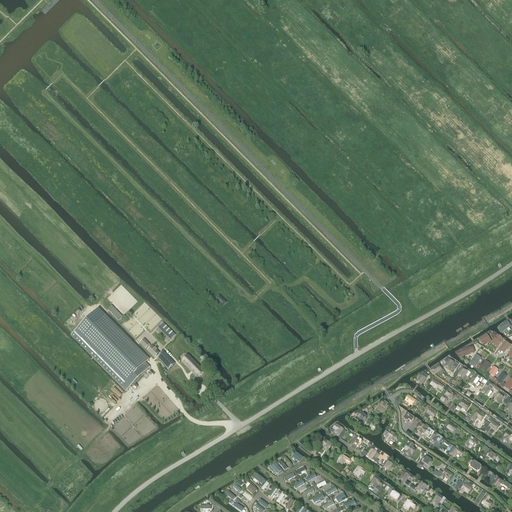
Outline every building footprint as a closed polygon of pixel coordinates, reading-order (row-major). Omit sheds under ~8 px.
[(72,335),(71,336),(74,339),(126,391),(150,367),(146,363),(149,361),(105,316),(98,309),(72,335)] [(503,332),(511,326),(507,321),(499,327),(503,332)] [(163,323),(156,330),(168,342),(175,335),(163,323)] [(479,340),(483,346),(488,342),(489,343),(491,342),(487,334),(479,340)] [(491,344),(496,348),(503,340),(497,336),(491,344)] [(139,343),(145,349),(150,345),(144,339),(139,343)] [(499,349),(504,353),(509,347),(504,343),(499,349)] [(147,351),(154,359),(160,353),(152,346),(147,351)] [(455,352),(460,358),(475,353),(472,346),(455,352)] [(157,358),(169,370),(175,364),(163,352),(157,358)] [(181,362),(198,378),(204,372),(187,355),(181,362)] [(471,362),(476,365),(481,358),(476,355),(471,362)] [(449,370),(454,364),(449,360),(447,358),(444,361),(446,364),(444,367),(449,370)] [(480,369),(486,372),(490,365),(485,361),(480,369)] [(435,375),(442,370),(438,365),(432,370),(435,375)] [(493,367),(489,374),(494,377),(499,370),(493,367)] [(462,379),(467,373),(462,369),(458,376),(462,379)] [(497,380),(502,383),(507,376),(501,373),(497,380)] [(421,386),(426,379),(421,376),(416,382),(421,386)] [(481,383),(483,381),(479,378),(477,380),(474,378),(469,384),(474,388),(479,381),(481,383)] [(442,391),(444,388),(440,385),(433,380),(430,385),(429,385),(427,388),(430,389),(432,386),(436,390),(437,389),(442,391)] [(486,396),(491,390),(493,386),(488,383),(486,386),(481,393),(486,396)] [(451,400),(455,395),(451,392),(451,391),(449,390),(445,396),(444,395),(440,400),(443,402),(447,397),(451,400)] [(503,398),(499,396),(501,394),(499,393),(498,394),(493,401),(498,404),(503,398)] [(408,404),(412,406),(415,401),(409,396),(404,403),(403,404),(406,407),(408,404)] [(378,405),(374,410),(378,413),(382,408),(386,411),(390,406),(383,401),(380,405),(380,406),(378,405)] [(466,411),(469,406),(463,401),(460,406),(459,406),(457,408),(459,410),(461,407),(466,411)] [(429,416),(433,419),(437,414),(430,409),(426,414),(424,417),(427,420),(429,416)] [(477,419),(481,421),(484,416),(478,412),(474,417),(471,421),(474,423),(477,419)] [(357,418),(356,420),(361,424),(363,422),(364,423),(367,418),(361,413),(357,418)] [(401,420),(406,423),(411,417),(406,413),(401,420)] [(495,432),(499,427),(492,422),(489,427),(488,427),(485,431),(487,432),(490,428),(495,432)] [(339,437),(343,430),(338,427),(335,424),(332,429),(335,431),(334,433),(339,437)] [(424,434),(428,429),(426,428),(421,424),(416,431),(421,434),(422,433),(424,434)] [(449,430),(453,433),(457,428),(450,424),(447,429),(447,428),(447,429),(446,428),(444,431),(447,433),(449,430)] [(391,441),(393,442),(397,437),(390,433),(387,438),(384,441),(389,444),(391,441)] [(511,436),(507,433),(503,438),(504,438),(502,440),(507,444),(509,442),(510,442),(511,443),(511,436)] [(440,437),(440,438),(435,434),(430,442),(435,445),(436,443),(439,445),(443,440),(440,437)] [(360,446),(363,441),(356,436),(350,445),(355,448),(358,444),(360,446)] [(470,445),(473,448),(477,443),(470,438),(467,443),(465,446),(468,448),(470,445)] [(329,451),(331,452),(335,446),(324,440),(320,446),(324,448),(324,449),(328,451),(329,451)] [(414,450),(413,449),(414,446),(409,442),(404,450),(406,451),(404,454),(409,457),(411,454),(412,455),(415,450),(414,450)] [(376,453),(379,455),(380,452),(372,447),(371,449),(371,450),(367,456),(372,460),(375,462),(376,460),(373,458),(376,453)] [(461,457),(463,454),(454,448),(449,454),(454,458),(457,453),(459,455),(461,457)] [(296,452),(292,458),(299,463),(303,458),(296,452)] [(493,462),(496,457),(490,452),(486,457),(484,459),(487,462),(489,459),(493,462)] [(349,465),(351,462),(346,459),(341,455),(337,462),(342,465),(344,462),(349,465)] [(423,467),(425,464),(428,467),(432,462),(425,457),(422,462),(420,461),(418,464),(423,467)] [(285,471),(288,468),(280,460),(278,462),(285,471)] [(479,471),(481,467),(478,465),(473,461),(468,468),(473,471),(475,468),(479,471)] [(388,472),(393,465),(388,462),(383,468),(388,472)] [(276,463),(271,466),(277,475),(278,474),(280,475),(283,472),(276,463)] [(363,475),(366,472),(363,470),(358,467),(353,473),(358,477),(361,474),(363,475)] [(304,468),(295,472),(297,475),(298,475),(298,476),(300,475),(300,474),(306,471),(304,468)] [(449,480),(452,475),(446,470),(441,477),(440,476),(439,478),(441,479),(442,478),(443,479),(445,477),(449,480)] [(409,476),(410,474),(411,474),(406,471),(404,473),(399,480),(404,483),(409,476)] [(257,474),(254,479),(262,485),(265,481),(257,474)] [(284,479),(285,482),(295,477),(293,474),(284,479)] [(502,486),(505,483),(502,481),(502,482),(497,478),(496,479),(495,479),(494,480),(495,481),(492,485),(497,488),(500,485),(502,486)] [(381,488),(383,485),(379,482),(374,479),(370,485),(375,489),(377,485),(381,488)] [(304,484),(302,481),(293,486),(294,489),(299,487),(299,488),(301,486),(301,485),(304,484)] [(471,489),(470,488),(472,486),(467,482),(459,493),(462,495),(464,492),(468,494),(471,489)] [(425,488),(427,486),(422,483),(416,491),(421,495),(425,488)] [(250,485),(246,490),(253,495),(257,490),(250,485)] [(314,492),(313,488),(303,493),(305,496),(314,492)] [(396,498),(398,495),(396,494),(391,490),(386,497),(391,500),(394,497),(396,498)] [(227,491),(224,494),(233,501),(235,498),(227,491)] [(343,494),(335,499),(338,504),(346,499),(343,494)] [(492,504),(488,502),(491,497),(488,495),(485,499),(482,504),(488,509),(492,504)] [(432,503),(437,506),(441,500),(437,496),(432,503)] [(261,501),(259,499),(257,502),(265,508),(267,505),(263,502),(263,501),(262,500),(261,501)] [(291,499),(285,508),(288,510),(294,502),(291,499)] [(332,501),(322,506),(324,510),(334,505),(332,501)] [(415,506),(413,505),(412,505),(407,502),(403,508),(408,511),(410,508),(414,511),(416,507),(415,506)]
